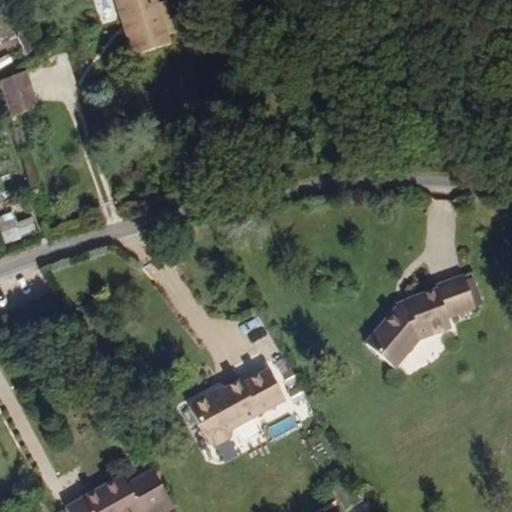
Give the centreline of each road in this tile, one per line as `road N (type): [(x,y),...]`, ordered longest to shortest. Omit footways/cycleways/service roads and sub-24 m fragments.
road 1 (tertiary): [(0,267),(123,215),(380,175),(511,175)]
road 2 (unknown): [(123,215),(229,342)]
